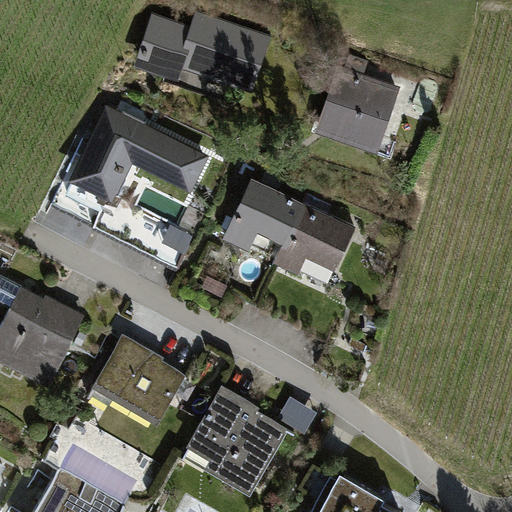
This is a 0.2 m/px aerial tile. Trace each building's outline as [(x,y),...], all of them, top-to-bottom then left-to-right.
[(155,22),(137,74),(253,113),(276,44),(198,18),(193,35),(155,22)] [(342,73),(318,143),(393,168),(417,98),(342,73)] [(226,169),(108,113),(74,179),(121,199),(137,160),(210,195),(226,169)] [(308,204),(256,180),(227,242),(279,266),(308,204)] [(359,228),(308,204),(279,266),(331,290),(359,228)] [(175,224),(159,255),(183,267),(200,237),(175,224)] [(31,283),(0,343),(0,356),(51,385),(91,317),(31,283)] [(189,368),(127,335),(94,397),(160,431),(189,368)] [(226,388),(187,455),(261,498),(300,432),(226,388)] [(293,396),(280,417),(307,434),(320,412),(293,396)] [(124,511),(142,483),(75,447),(38,511),(124,511)] [(374,511),(381,501),(312,462),(282,511),(374,511)]
